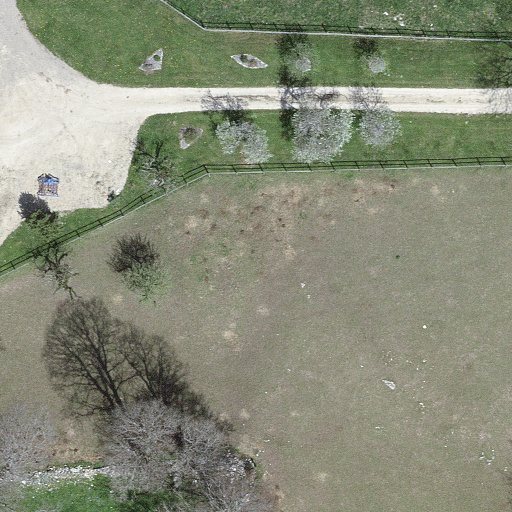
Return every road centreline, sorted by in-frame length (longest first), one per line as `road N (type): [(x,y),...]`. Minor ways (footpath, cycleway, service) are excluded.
road 1 (track): [(45,112),(344,102),(511,106)]
road 2 (track): [(2,0),(45,112),(0,234)]
